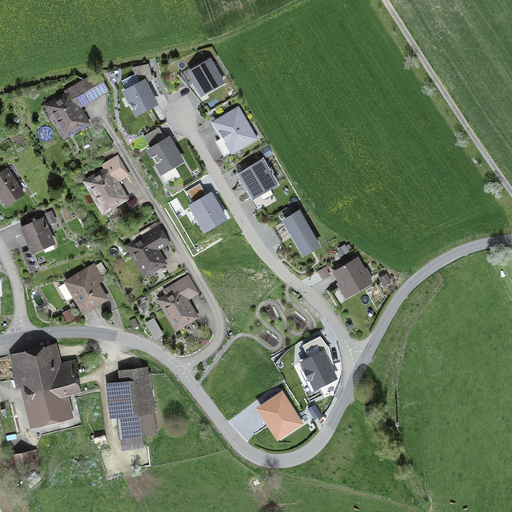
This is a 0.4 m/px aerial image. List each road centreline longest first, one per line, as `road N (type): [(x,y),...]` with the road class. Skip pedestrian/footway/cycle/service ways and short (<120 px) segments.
road 1 (residential): [(359,368),(327,311),(257,247),(174,103)]
road 2 (track): [(304,0),(219,41),(0,89)]
road 3 (residential): [(181,370),(218,340),(221,326),(97,108)]
road 4 (unclassified): [(181,370),(249,455),(278,465),(314,452),(359,368)]
road 5 (unclassified): [(359,368),(409,283),(445,259),(511,241)]
road 6 (unclassified): [(21,335),(113,336),(181,370)]
